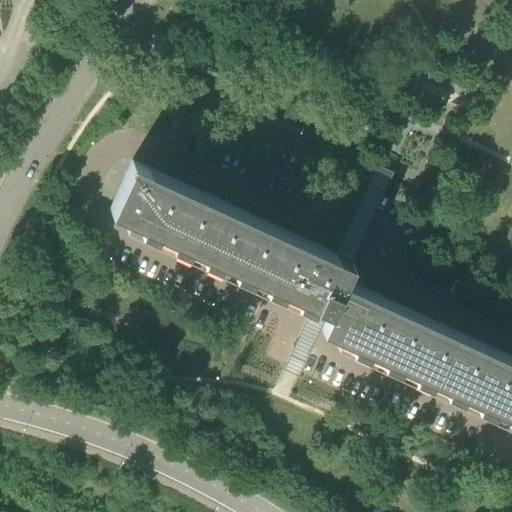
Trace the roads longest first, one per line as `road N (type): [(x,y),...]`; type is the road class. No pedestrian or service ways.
road 1 (residential): [(255,511),(151,457),(0,406)]
road 2 (residential): [(0,228),(87,70),(142,0)]
